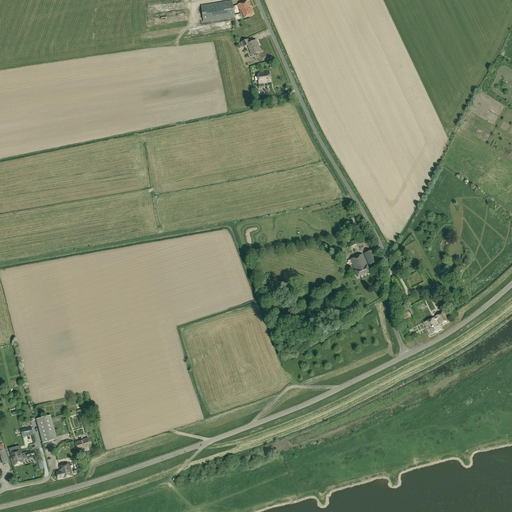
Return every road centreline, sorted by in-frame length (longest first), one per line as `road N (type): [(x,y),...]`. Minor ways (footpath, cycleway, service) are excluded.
road 1 (tertiary): [(0,507),(204,443),(405,356)]
road 2 (unclassified): [(405,356),(380,244),(312,128),(257,0)]
road 3 (tertiary): [(405,356),(511,284)]
